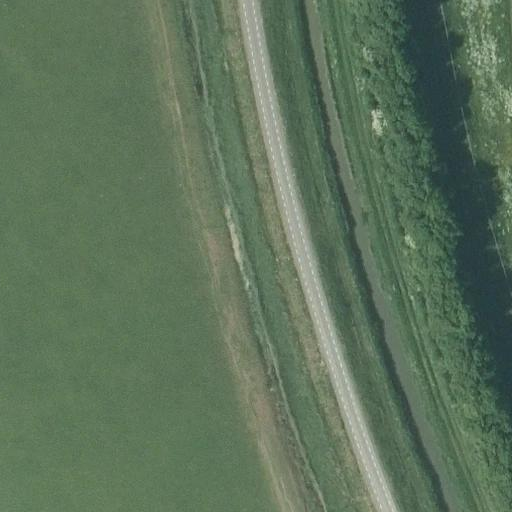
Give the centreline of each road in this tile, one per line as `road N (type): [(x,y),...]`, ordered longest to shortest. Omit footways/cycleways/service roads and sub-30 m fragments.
road 1 (unclassified): [(382,511),(273,137),(244,0)]
road 2 (track): [(346,0),(387,245),(475,511)]
